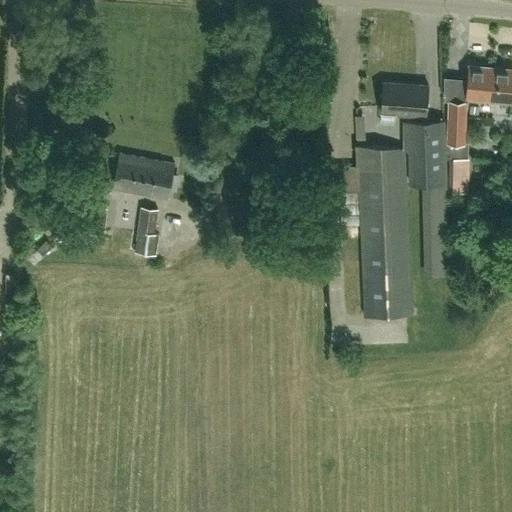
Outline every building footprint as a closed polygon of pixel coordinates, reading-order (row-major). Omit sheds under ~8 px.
[(510,101),(511,82),(511,69),(469,66),(467,97),(510,101)] [(325,76),(325,100),(335,101),(335,76),(325,76)] [(426,116),(428,85),(383,82),(380,112),(426,116)] [(446,144),(449,144),(465,145),(465,100),(448,100),(446,144)] [(489,116),(511,115),(511,103),(488,104),(489,116)] [(480,147),(507,148),(507,133),(511,133),(511,120),(508,120),(508,116),(481,115),(480,147)] [(355,144),(356,166),(337,167),(337,176),(339,192),(358,191),(358,193),(339,193),(339,204),(340,204),(341,214),(359,213),(359,215),(340,216),(340,225),(359,225),(363,316),(412,314),(404,148),(407,148),(409,184),(421,184),(423,261),(448,260),(447,184),(444,119),(403,119),(403,148),(355,144)] [(140,193),(147,158),(119,152),(113,188),(140,193)] [(175,163),(147,158),(140,193),(168,199),(175,163)] [(468,158),(452,158),(453,190),(468,190),(468,158)] [(103,233),(107,208),(89,206),(86,231),(103,233)] [(140,207),(136,235),(125,234),(122,251),(133,252),(156,255),(158,234),(154,232),(158,209),(140,207)]
